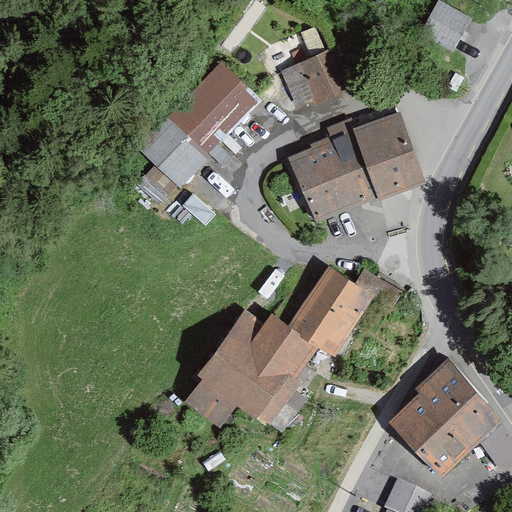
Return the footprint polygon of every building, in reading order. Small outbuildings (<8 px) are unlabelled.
[(475,17),(446,0),(427,33),(457,50),(475,17)] [(319,103),(356,87),(338,45),(314,55),(309,45),(286,55),(291,68),(285,71),(300,106),(317,99),(319,103)] [(268,102),(229,65),(176,119),(174,117),(145,147),(187,189),(216,160),(214,157),(268,102)] [(384,199),(428,181),(407,118),(359,135),(357,132),(333,141),(338,147),(317,155),(318,158),(295,167),(320,223),(384,199)] [(400,301),(410,286),(385,268),(382,272),(370,265),(365,271),(336,257),(297,315),(276,306),(268,317),(250,304),(205,363),(209,367),(190,394),(225,421),(244,396),(275,419),(290,400),(303,409),(313,397),(301,388),(316,367),(310,362),(325,341),(341,350),(381,288),(400,301)] [(506,472),(511,467),(511,439),(449,366),(426,386),(431,391),(401,417),(448,473),(482,444),(506,472)] [(424,511),(434,492),(404,479),(391,507),(402,511),(424,511)]
